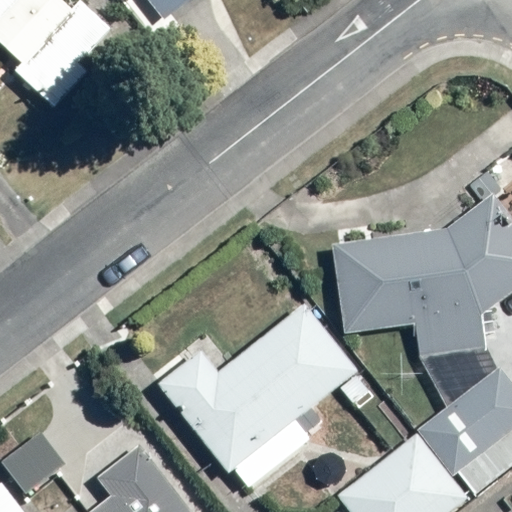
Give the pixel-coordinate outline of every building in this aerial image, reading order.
[(0,0),(0,44),(25,66),(16,74),(57,110),(94,72),(85,64),(117,31),(83,0),(73,11),(60,0),(0,0)] [(148,0),(166,21),(192,0),(148,0)] [(511,223),(490,196),(450,227),(333,243),(346,331),(416,322),(421,355),(488,346),(483,312),(511,290),(511,223)] [(230,471),(359,369),(306,304),(222,370),(206,350),(161,385),(230,471)] [(511,383),(499,367),(420,428),(455,474),(511,429),(511,383)] [(447,511),(468,496),(417,434),(341,496),(354,511),(447,511)] [(192,511),(139,445),(98,478),(111,494),(88,511),(192,511)]
